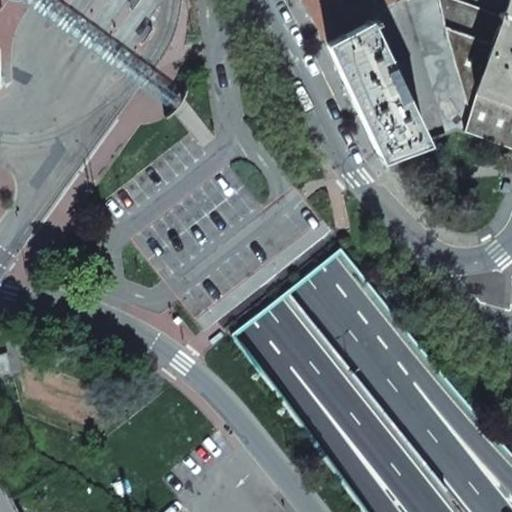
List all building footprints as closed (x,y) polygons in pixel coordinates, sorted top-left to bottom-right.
[(183,99),(40,0),(17,0),(174,111),(183,99)] [(369,15),(386,7),(384,0),(298,0),(321,40),(369,15)] [(437,0),(406,0),(447,134),(462,130),(465,131),(469,107),(447,40),(444,27),(437,0)] [(511,0),(506,0),(501,18),(448,0),(437,0),(444,27),(491,45),(474,92),(511,105),(511,0)] [(371,19),(369,15),(321,40),(377,158),(381,157),(422,142),(365,22),(371,19)] [(152,29),(145,24),(135,39),(142,44),(150,32),(152,29)] [(491,45),(444,27),(447,40),(469,107),(465,131),(511,148),(511,105),(474,92),(491,45)]
